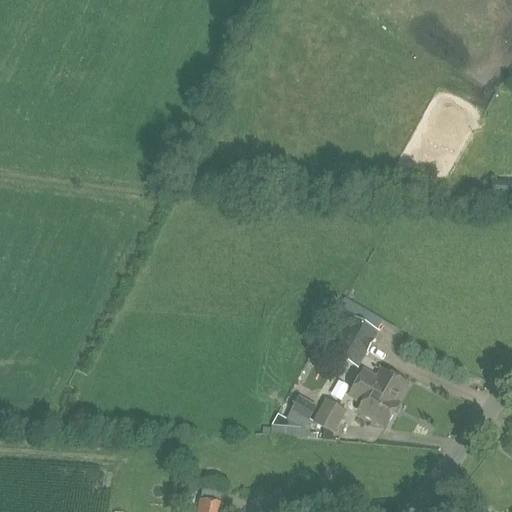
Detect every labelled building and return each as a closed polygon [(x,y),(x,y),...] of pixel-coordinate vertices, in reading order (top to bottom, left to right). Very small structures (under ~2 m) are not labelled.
[(511,194),(511,181),(492,181),(491,193),(511,194)] [(375,333),(350,320),(332,355),(357,367),(375,333)] [(407,385),(382,371),(377,380),(364,373),(351,396),(364,403),(359,411),(387,427),(400,405),(397,404),(407,385)] [(321,402),(326,392),(308,384),(304,394),(321,402)] [(334,436),(347,413),(325,401),(313,424),(334,436)] [(223,511),(224,505),(199,501),(197,511),(223,511)]
